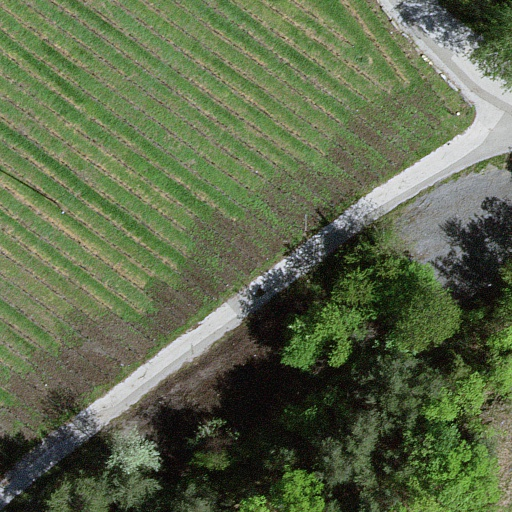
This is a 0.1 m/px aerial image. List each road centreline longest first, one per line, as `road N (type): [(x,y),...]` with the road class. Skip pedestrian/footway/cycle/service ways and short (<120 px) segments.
road 1 (track): [(0,476),(430,170),(511,125)]
road 2 (unclassified): [(511,125),(490,117),(401,0)]
